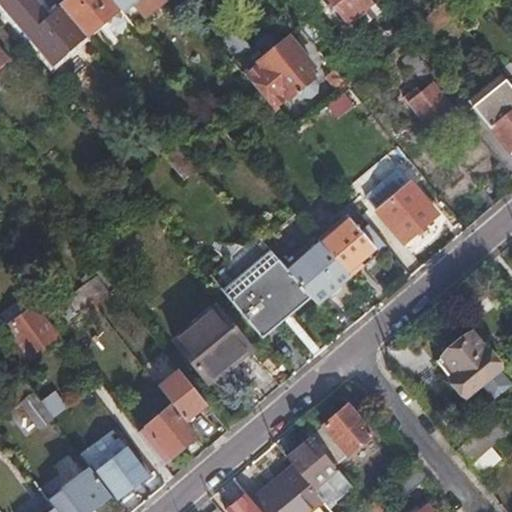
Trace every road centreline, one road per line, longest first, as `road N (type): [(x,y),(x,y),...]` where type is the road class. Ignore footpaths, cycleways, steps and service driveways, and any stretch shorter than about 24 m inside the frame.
road 1 (residential): [(164,511),(348,351)]
road 2 (residential): [(348,351),(511,213)]
road 3 (residential): [(348,351),(478,511)]
